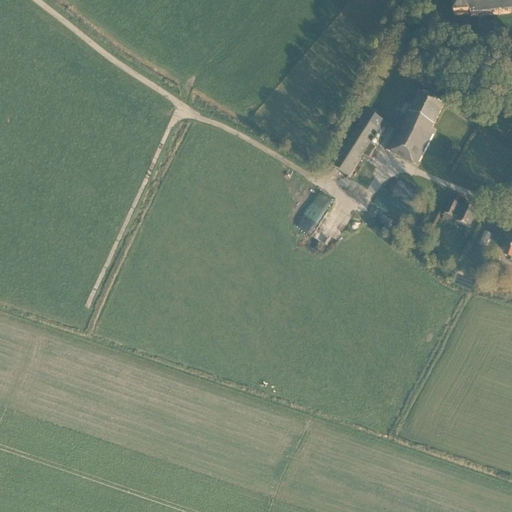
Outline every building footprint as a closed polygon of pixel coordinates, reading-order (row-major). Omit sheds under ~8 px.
[(511,0),(463,0),(453,1),(454,17),(471,15),(471,18),(472,18),(472,17),(485,16),(485,17),(487,17),(487,16),(499,15),(499,16),(500,16),(500,15),(511,14),(511,0)] [(385,151),(417,168),(436,131),(432,129),(443,106),(419,93),(407,116),(404,114),(385,151)] [(367,95),(364,100),(371,104),(373,99),(367,95)] [(366,112),(332,167),(349,178),(363,156),(369,159),(376,149),(370,145),(376,135),(382,139),(390,127),(366,112)] [(443,220),(455,225),(456,223),(469,229),(477,211),(463,205),(462,209),(458,207),(459,206),(451,202),(445,215),(443,220)]
